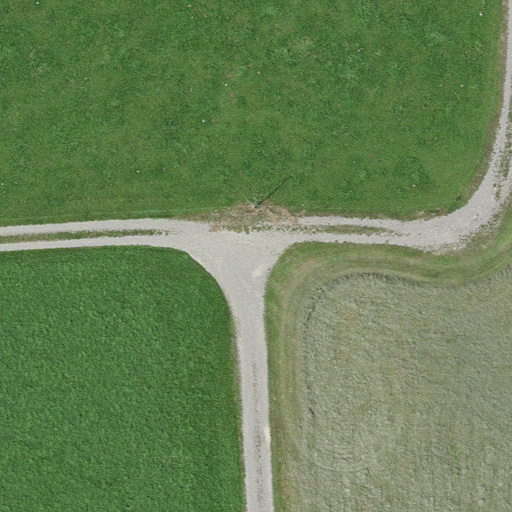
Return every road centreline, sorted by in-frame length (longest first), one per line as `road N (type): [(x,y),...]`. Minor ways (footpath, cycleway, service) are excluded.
road 1 (track): [(511,139),(466,226),(0,239)]
road 2 (track): [(241,231),(258,511)]
